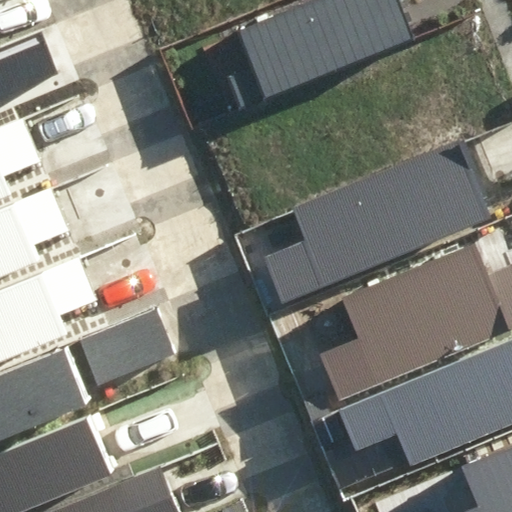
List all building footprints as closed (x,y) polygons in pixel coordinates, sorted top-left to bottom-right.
[(282,0),(209,30),(235,96),(419,22),(409,0),(282,0)] [(54,28),(0,47),(0,91),(68,66),(54,28)] [(23,109),(0,119),(0,187),(16,181),(8,163),(40,150),(23,109)] [(274,249),(287,282),(482,205),(456,138),(299,200),(313,234),(274,249)] [(53,175),(0,196),(0,265),(45,246),(37,228),(69,215),(53,175)] [(332,337),(349,379),(511,315),(511,259),(494,267),(479,229),(353,278),(371,322),(332,337)] [(84,246),(0,281),(0,350),(77,318),(69,300),(101,287),(84,246)] [(160,302),(89,330),(103,368),(175,341),(160,302)] [(511,332),(350,397),(363,430),(402,414),(416,448),(511,410),(511,332)] [(78,335),(0,364),(0,423),(98,386),(78,335)] [(102,406),(0,444),(0,503),(122,457),(102,406)] [(471,496),(477,511),(511,511),(511,434),(465,453),(481,492),(471,496)] [(186,511),(165,458),(29,511),(186,511)]
